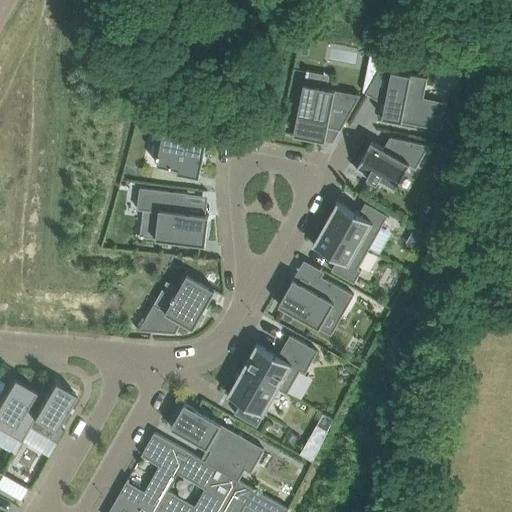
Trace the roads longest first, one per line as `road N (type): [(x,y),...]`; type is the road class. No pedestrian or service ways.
road 1 (residential): [(244,299),(242,163),(253,158),(298,169),(308,190)]
road 2 (residential): [(119,353),(112,391),(44,511)]
road 3 (residential): [(82,511),(143,404),(149,357)]
road 4 (residential): [(308,190),(244,299)]
road 5 (residential): [(244,299),(202,352),(149,357)]
